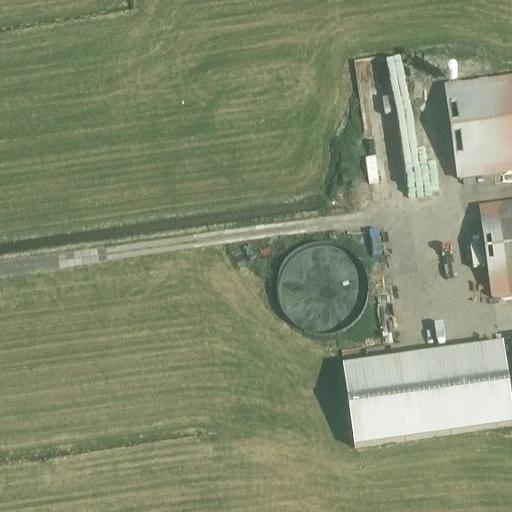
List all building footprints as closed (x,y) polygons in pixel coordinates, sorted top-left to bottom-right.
[(511,79),(446,88),(449,109),(448,109),(455,160),(456,160),(459,181),(511,173),(511,79)] [(511,297),(511,203),(478,208),(491,300),(511,297)] [(300,331),(313,336),(326,336),(338,333),(350,327),(359,318),(365,307),(368,295),(367,282),(364,270),(357,259),(346,250),(334,245),(321,243),(308,245),(296,250),(286,259),(279,271),(275,284),(275,298),(280,312),(288,323),(300,331)] [(204,287),(205,315),(229,314),(228,286),(204,287)] [(386,324),(387,352),(427,350),(426,322),(386,324)] [(501,345),(342,368),(353,446),(511,424),(501,345)]
